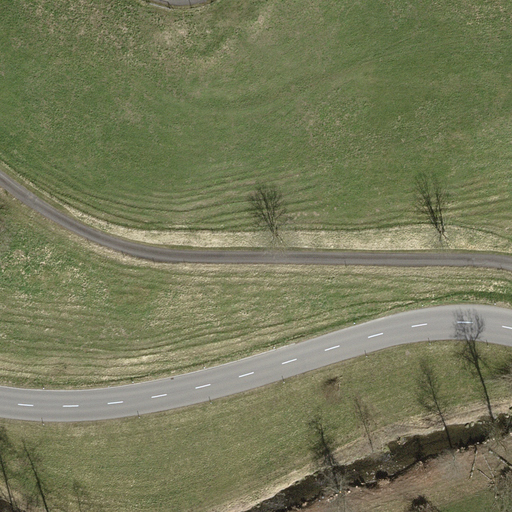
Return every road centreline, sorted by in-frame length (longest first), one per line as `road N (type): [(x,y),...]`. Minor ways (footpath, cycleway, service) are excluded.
road 1 (track): [(0,179),(104,241),(155,253),(511,265)]
road 2 (tertiary): [(0,402),(115,403),(420,325),(511,328)]
